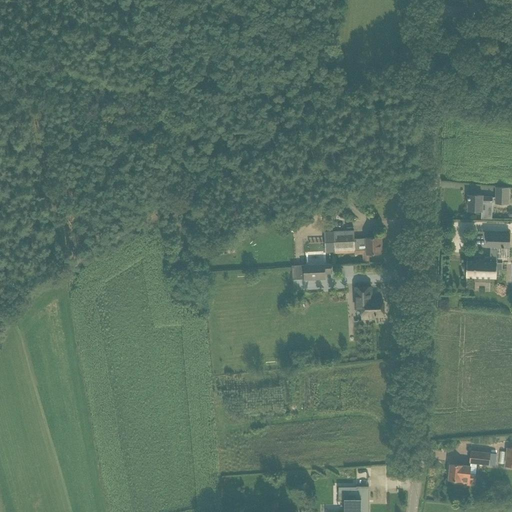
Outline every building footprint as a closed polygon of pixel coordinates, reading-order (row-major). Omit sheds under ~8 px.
[(495,203),(508,204),(509,187),(495,186),(495,203)] [(469,195),(468,211),(482,211),(483,204),(492,204),(492,196),(469,195)] [(287,214),(290,223),(301,219),(298,210),(287,214)] [(333,231),(333,241),(325,241),(325,251),(333,251),(333,253),(355,252),(355,254),(381,253),(380,237),(354,239),(354,230),(333,231)] [(467,264),(464,264),(464,273),(466,273),(466,281),(496,282),(496,276),(499,276),(499,269),(501,270),(502,263),(497,262),(497,258),(508,259),(509,248),(510,234),(509,234),(488,233),(474,233),(473,262),(467,261),(467,264)] [(204,244),(207,253),(225,247),(223,238),(204,244)] [(331,264),(304,265),(304,279),(325,278),(325,271),(331,271),(331,264)] [(374,316),(383,316),(383,300),(371,300),(371,287),(355,288),(355,309),(361,308),(361,319),(374,318),(374,316)] [(449,466),(448,469),(449,470),(450,471),(449,480),(453,480),(453,483),(454,483),(460,484),(475,485),(476,474),(477,463),(495,465),(496,453),(490,452),(471,450),(469,463),(470,463),(470,466),(460,465),(450,464),(450,465),(449,466)] [(358,486),(356,486),(356,487),(356,488),(338,488),(339,500),(348,500),(347,511),(369,511),(369,486),(358,486)] [(497,488),(492,497),(497,500),(502,490),(497,488)]
